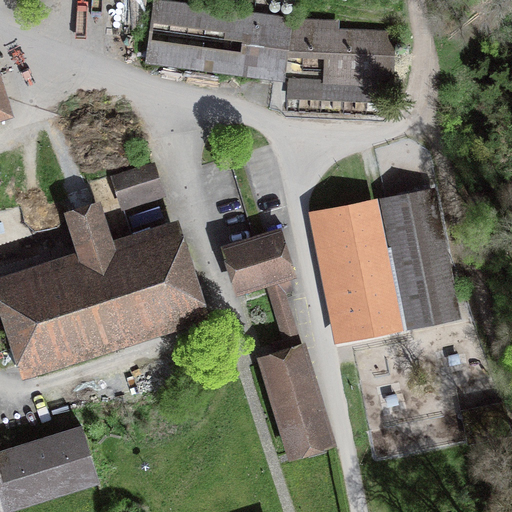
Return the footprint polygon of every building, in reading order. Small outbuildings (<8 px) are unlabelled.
[(153,5),(144,68),(284,88),(287,64),(293,25),(153,5)] [(340,27),(293,25),(287,64),(323,65),(323,86),(371,87),(370,69),(391,69),(393,37),(340,35),(340,27)] [(382,108),(382,88),(371,87),(323,86),(288,85),(288,105),(382,108)] [(0,91),(0,129),(11,126),(0,91)] [(153,165),(114,178),(122,202),(161,189),(153,165)] [(436,195),(376,207),(402,336),(461,325),(436,195)] [(88,262),(4,289),(27,362),(196,308),(172,235),(110,255),(95,207),(73,215),(88,262)] [(376,207),(309,220),(334,350),(402,336),(376,207)] [(265,292),(280,288),(292,284),(277,236),(221,253),(235,301),(265,292)] [(299,351),(280,288),(265,292),(284,356),(299,351)] [(0,346),(13,342),(0,301),(0,346)] [(303,350),(299,351),(284,356),(256,364),(287,467),(334,452),(303,350)] [(502,410),(462,416),(467,445),(507,438),(502,410)] [(0,508),(98,478),(82,428),(0,454),(0,508)]
